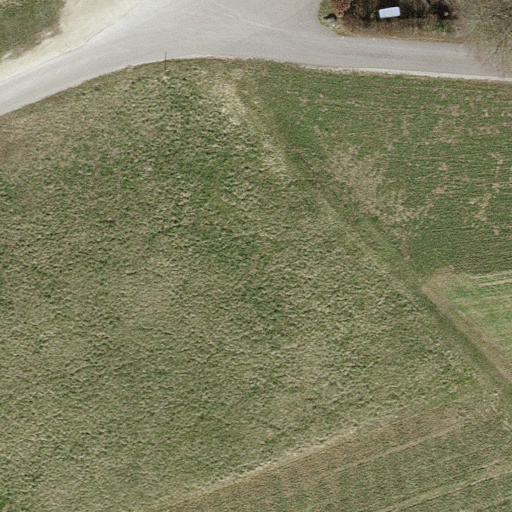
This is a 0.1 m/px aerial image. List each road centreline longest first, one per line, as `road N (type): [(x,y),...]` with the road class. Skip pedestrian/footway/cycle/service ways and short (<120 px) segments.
road 1 (track): [(275,0),(511,291)]
road 2 (unclassified): [(0,99),(258,0)]
road 3 (unclassified): [(511,49),(291,0)]
